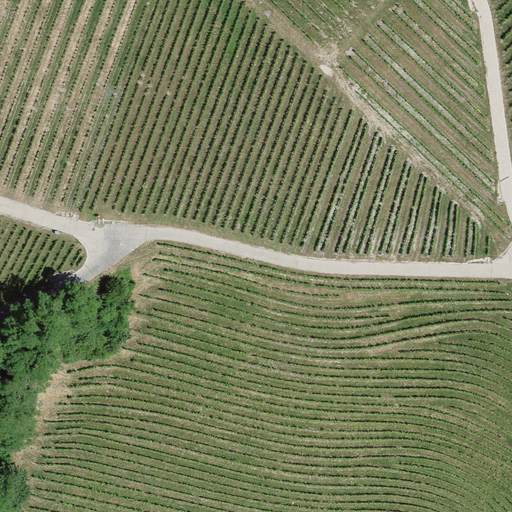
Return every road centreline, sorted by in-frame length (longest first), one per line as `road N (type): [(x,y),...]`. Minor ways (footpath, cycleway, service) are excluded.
road 1 (track): [(0,197),(119,226),(366,263),(511,274)]
road 2 (track): [(477,0),(511,170)]
road 3 (track): [(119,226),(72,280),(0,318)]
